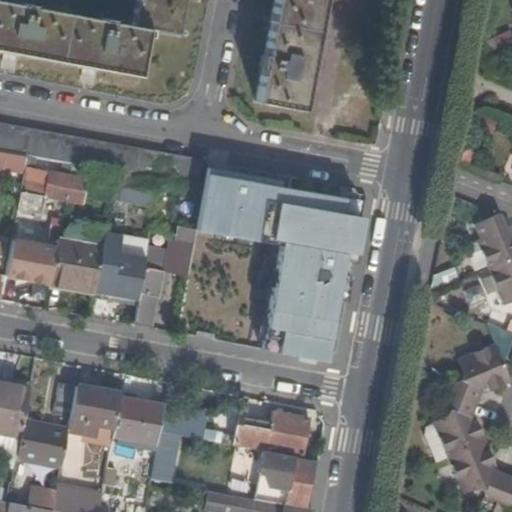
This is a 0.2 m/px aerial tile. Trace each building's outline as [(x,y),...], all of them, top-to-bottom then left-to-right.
[(174,38),(182,0),(132,0),(126,29),(0,7),(0,54),(142,79),(152,34),(174,38)] [(272,0),(254,97),(302,107),(321,0),(272,0)] [(481,107),(470,115),(495,125),(499,114),(481,107)] [(49,127),(0,118),(0,146),(26,151),(71,159),(98,164),(106,165),(115,167),(125,169),(157,174),(160,175),(179,178),(187,180),(199,182),(204,156),(49,127)] [(0,146),(0,165),(23,169),(26,151),(0,146)] [(38,192),(64,197),(71,159),(26,151),(23,169),(16,207),(35,211),(38,192)] [(91,202),(98,164),(71,159),(64,197),(91,202)] [(279,240),(345,247),(356,249),(363,212),(366,191),(346,188),(345,194),(267,180),(269,173),(209,162),(202,190),(196,225),(279,240)] [(108,203),(115,167),(106,165),(100,201),(108,203)] [(153,201),(157,174),(125,169),(121,196),(153,201)] [(185,188),(187,180),(179,178),(178,187),(185,188)] [(202,190),(203,183),(199,182),(187,180),(185,188),(202,190)] [(492,213),(488,205),(472,212),(476,220),(492,213)] [(478,236),(491,264),(511,255),(511,223),(511,222),(506,224),(501,210),(492,213),(476,220),(482,234),(478,236)] [(193,241),(194,232),(196,226),(175,222),(172,236),(193,241)] [(10,241),(21,243),(23,231),(13,229),(10,241)] [(49,280),(94,287),(102,245),(102,242),(57,234),(49,280)] [(166,246),(163,268),(188,272),(193,241),(172,236),(168,236),(166,246)] [(345,247),(279,240),(261,344),(326,356),(337,293),(348,295),(352,272),(340,270),(345,247)] [(4,270),(4,276),(20,279),(28,244),(21,243),(10,241),(4,270)] [(135,320),(151,323),(155,294),(159,294),(163,268),(166,246),(148,242),(146,252),(138,297),(135,320)] [(93,292),(110,296),(111,292),(126,294),(138,297),(146,252),(102,245),(94,287),(93,292)] [(511,255),(491,264),(506,299),(511,295),(511,255)] [(441,273),(445,284),(473,272),(468,262),(441,273)] [(456,379),(452,389),(477,399),(483,385),(506,393),(511,377),(503,359),(494,338),(459,354),(466,367),(461,376),(457,377),(456,379)] [(24,417),(30,381),(0,374),(0,427),(21,431),(24,417)] [(71,414),(77,381),(62,378),(55,411),(71,414)] [(115,422),(120,392),(121,390),(77,381),(71,414),(115,422)] [(434,419),(450,454),(488,438),(478,417),(474,418),(472,413),(477,399),(452,389),(447,400),(450,405),(448,413),(434,419)] [(163,402),(163,400),(120,392),(115,422),(113,431),(134,435),(150,438),(155,439),(158,427),(163,402)] [(180,404),(163,402),(158,427),(171,429),(175,430),(180,404)] [(233,441),(265,446),(266,442),(303,449),(309,413),(271,406),(270,416),(242,411),(241,421),(236,420),(234,431),(233,441)] [(68,426),(24,417),(21,431),(17,450),(62,460),(68,426)] [(155,439),(149,475),(163,477),(171,429),(158,427),(155,439)] [(233,441),(234,431),(216,428),(216,437),(233,441)] [(150,438),(134,435),(132,444),(148,447),(150,438)] [(498,497),(508,471),(495,466),(492,461),(497,458),(488,438),(450,454),(467,490),(479,484),(487,488),(488,493),(498,497)] [(309,476),(313,457),(261,447),(254,490),(303,500),(303,503),(309,504),(313,483),(308,482),(309,476)] [(511,472),(508,471),(498,497),(505,499),(507,500),(511,497),(511,472)] [(160,511),(166,478),(163,477),(149,475),(145,493),(141,511),(160,511)] [(13,478),(8,498),(29,502),(52,506),(56,486),(13,478)] [(96,511),(100,494),(56,486),(52,506),(80,511),(96,511)] [(214,506),(239,511),(307,511),(309,504),(303,503),(217,488),(214,506)] [(121,499),(100,494),(96,511),(141,511),(145,493),(126,490),(123,509),(120,509),(121,499)] [(498,497),(492,511),(496,511),(499,511),(505,499),(498,497)] [(27,511),(29,502),(8,498),(5,511),(27,511)] [(51,511),(52,506),(29,502),(27,511),(51,511)]
